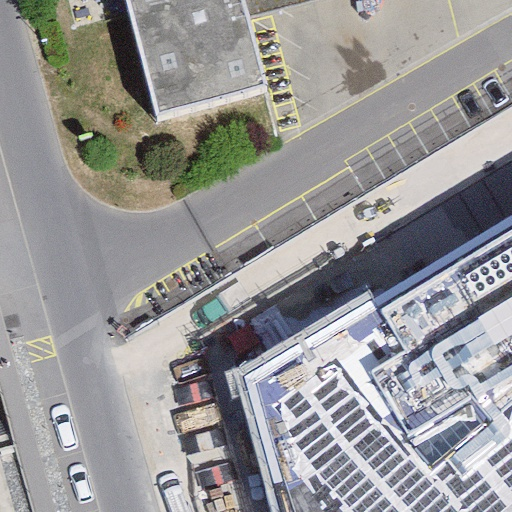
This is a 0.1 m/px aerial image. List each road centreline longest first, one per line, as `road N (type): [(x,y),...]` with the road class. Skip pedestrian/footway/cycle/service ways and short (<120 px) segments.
road 1 (unknown): [(0,280),(64,266),(511,14)]
road 2 (unclassified): [(0,19),(127,511)]
